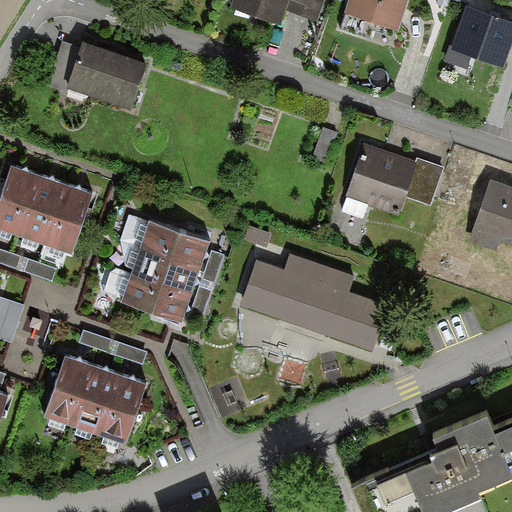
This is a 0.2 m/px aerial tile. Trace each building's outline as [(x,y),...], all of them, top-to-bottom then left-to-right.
[(240,0),(239,4),(277,16),(282,0),(240,0)] [(401,0),(353,0),(350,10),(393,24),(401,0)] [(511,24),(467,10),(451,58),(464,63),(469,48),(501,59),(511,24)] [(162,67),(89,43),(74,88),(147,113),(162,67)] [(447,168),(365,143),(348,198),(407,216),(413,197),(436,204),(447,168)] [(111,193),(24,165),(3,231),(89,259),(111,193)] [(511,182),(502,179),(481,243),(506,251),(511,235),(511,182)] [(216,240),(159,221),(132,303),(189,322),(216,240)] [(261,258),(245,307),(379,353),(396,303),(361,291),(366,274),(299,251),(293,269),(261,258)] [(0,316),(8,287),(0,284),(0,316)] [(84,349),(149,362),(152,347),(87,335),(84,349)] [(152,383),(74,356),(51,423),(129,449),(152,383)] [(0,440),(15,394),(0,389),(0,440)] [(442,452),(362,486),(372,511),(490,511),(483,494),(511,480),(511,416),(504,420),(497,403),(433,431),(442,452)]
